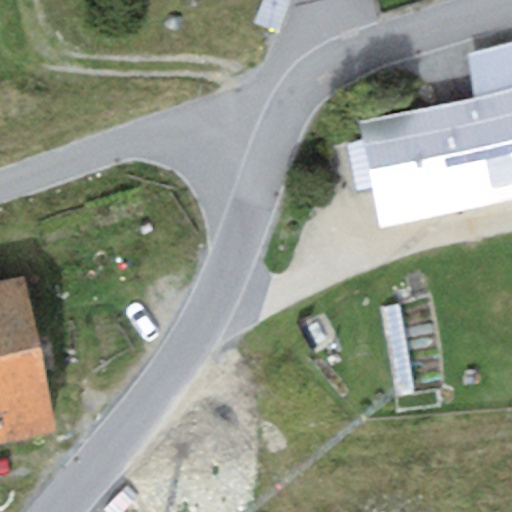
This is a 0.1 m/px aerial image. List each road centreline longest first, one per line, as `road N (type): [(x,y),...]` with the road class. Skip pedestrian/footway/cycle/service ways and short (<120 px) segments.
road 1 (residential): [(57,511),(194,339),(276,136)]
road 2 (residential): [(0,185),(160,136),(276,136)]
road 3 (residential): [(337,61),(511,4)]
